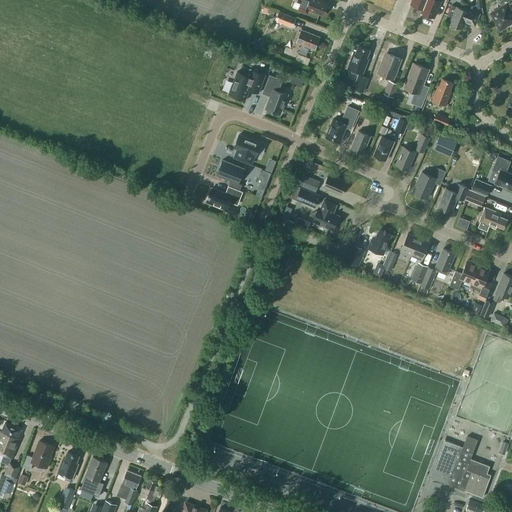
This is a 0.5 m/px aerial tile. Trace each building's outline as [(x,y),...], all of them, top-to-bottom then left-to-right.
[(306,12),(307,12),(306,12),(307,8),(323,15),(328,3),(321,0),(301,0),(298,9),(306,12)] [(412,0),(411,4),(423,8),(421,12),(426,0),(412,0)] [(426,0),(421,12),(434,17),(440,0),(426,0)] [(511,2),(511,0),(498,0),(502,6),(490,13),(497,23),(496,24),(500,30),(506,27),(506,26),(511,22),(511,11),(508,5),(511,2)] [(453,16),(450,23),(462,28),(465,21),(468,22),(468,23),(475,25),(480,13),(469,9),(468,11),(452,4),(448,14),(453,16)] [(276,15),(278,9),(267,6),(265,12),(276,15)] [(279,11),(276,19),(292,26),(296,18),(279,11)] [(296,42),(315,49),(320,37),(301,29),(296,42)] [(365,62),(370,50),(358,45),(355,53),(354,52),(347,68),(362,74),(367,63),(365,62)] [(300,52),(297,59),(310,64),(312,57),(300,52)] [(378,72),(393,79),(398,67),(397,66),(400,58),(387,52),(383,61),(382,61),(378,72)] [(414,63),(404,87),(419,93),(429,69),(414,63)] [(213,88),(221,90),(225,68),(217,66),(213,88)] [(245,100),(250,89),(259,92),(266,75),(250,68),(247,75),(237,71),(229,93),(245,100)] [(263,93),(271,96),(266,108),(280,114),(288,94),(278,90),(282,80),(270,75),(263,93)] [(292,82),(304,86),(307,79),(295,75),(292,82)] [(355,82),(353,87),(355,88),(353,91),(361,94),(362,91),(363,91),(368,78),(360,75),(358,83),(355,82)] [(439,86),(438,85),(432,100),(445,105),(451,91),(450,90),(453,82),(442,78),(439,86)] [(389,80),(384,93),(393,97),(398,84),(389,80)] [(331,96),(340,100),(343,102),(346,95),(334,90),(331,96)] [(424,99),(418,97),(413,109),(420,111),(424,99)] [(334,118),(326,137),(339,143),(346,127),(351,129),(359,110),(348,105),(341,121),(334,118)] [(372,109),(363,105),(360,115),(368,118),(372,109)] [(449,118),(436,113),(434,120),(447,125),(449,118)] [(394,129),(403,133),(408,121),(400,117),(394,129)] [(409,121),(407,128),(411,129),(414,128),(416,124),(409,121)] [(358,130),(351,148),(363,153),(370,135),(358,130)] [(430,137),(421,133),(414,148),(423,152),(430,137)] [(239,134),(234,147),(238,148),(234,157),(251,163),(254,155),(256,156),(261,143),(239,134)] [(440,134),(436,144),(446,148),(444,153),(451,156),(457,141),(440,134)] [(394,141),(381,136),(373,154),(386,160),(394,141)] [(408,169),(416,152),(403,146),(396,164),(408,169)] [(511,189),(511,173),(506,171),(510,161),(498,156),(492,170),(499,173),(495,183),(511,189)] [(217,174),(216,175),(231,180),(229,185),(240,189),(242,184),(239,183),(245,168),(222,159),(222,160),(224,161),(219,175),(217,174)] [(267,164),(265,170),(271,172),(274,167),(267,164)] [(413,191),(428,198),(434,182),(440,185),(446,171),(437,168),(434,176),(422,171),(413,191)] [(341,194),(346,182),(328,174),(323,186),(341,194)] [(315,191),(319,180),(306,175),(302,186),(315,191)] [(261,179),(259,186),(265,188),(268,182),(261,179)] [(472,188),(487,194),(491,185),(476,179),(472,188)] [(469,188),(459,183),(456,192),(446,188),(438,207),(451,212),(458,197),(464,200),(469,188)] [(295,199),(314,207),(319,194),(300,186),(295,199)] [(206,201),(227,210),(231,201),(237,204),(242,192),(229,187),(226,193),(212,188),(206,201)] [(485,196),(469,189),(465,199),(481,205),(485,196)] [(332,213),(336,204),(325,199),(321,208),(318,207),(313,220),(333,229),(339,216),(332,213)] [(500,216),(501,213),(485,207),(479,221),(495,228),(496,225),(504,228),(507,219),(500,216)] [(462,216),(459,224),(469,228),(472,220),(462,216)] [(245,217),(243,223),(250,226),(252,220),(245,217)] [(385,231),(379,229),(376,237),(373,238),(369,248),(383,254),(391,234),(386,232),(386,231),(385,230),(385,231)] [(400,250),(411,255),(419,237),(408,233),(400,250)] [(430,242),(419,237),(411,255),(422,259),(430,242)] [(358,266),(365,249),(354,245),(347,262),(358,266)] [(455,253),(443,248),(434,269),(437,270),(447,274),(455,253)] [(469,261),(467,260),(462,273),(455,270),(449,285),(458,289),(462,279),(471,283),(479,265),(477,264),(477,262),(470,259),(469,261)] [(388,260),(385,268),(391,270),(394,263),(388,260)] [(381,277),(386,265),(378,262),(373,274),(381,277)] [(428,266),(420,263),(413,280),(421,283),(428,266)] [(490,269),(479,265),(471,283),(472,283),(471,286),(481,290),(478,297),(485,300),(492,283),(485,280),(490,269)] [(434,269),(428,266),(421,283),(421,285),(429,288),(437,270),(434,269)] [(511,276),(503,273),(495,292),(496,293),(493,299),(499,301),(502,295),(508,298),(511,288),(511,276)] [(480,314),(488,317),(494,304),(486,301),(480,314)] [(1,430),(0,430),(0,452),(12,458),(20,438),(19,437),(22,429),(5,422),(2,430),(1,430)] [(443,439),(430,475),(437,477),(437,479),(447,483),(449,484),(483,496),(491,474),(487,473),(490,465),(471,458),(473,453),(478,439),(467,436),(463,447),(451,442),(443,439)] [(50,456),(54,445),(39,440),(33,457),(27,454),(23,467),(30,469),(33,462),(38,464),(36,467),(37,469),(42,471),(44,470),(45,467),(47,467),(51,457),(50,456)] [(508,444),(503,441),(499,452),(504,455),(508,444)] [(72,477),(73,478),(76,468),(74,467),(79,455),(68,451),(65,458),(63,458),(58,472),(67,475),(65,479),(70,481),(72,477)] [(86,475),(80,488),(81,488),(82,487),(99,493),(98,495),(99,496),(104,482),(99,481),(107,461),(93,456),(86,475)] [(15,478),(20,466),(10,462),(5,473),(15,478)] [(125,501),(132,504),(137,490),(136,489),(141,475),(127,469),(118,494),(126,498),(125,501)] [(25,484),(28,477),(21,474),(18,482),(25,484)] [(155,495),(160,497),(163,488),(156,485),(157,481),(149,478),(146,488),(144,487),(140,496),(150,500),(153,502),(155,495)] [(11,493),(14,483),(4,479),(1,489),(11,493)] [(65,486),(57,504),(67,508),(75,490),(65,486)] [(138,511),(157,511),(159,504),(142,499),(138,511)] [(478,511),(483,511),(486,505),(469,499),(466,508),(478,511)] [(106,500),(101,511),(113,511),(117,504),(106,500)] [(180,511),(204,511),(205,509),(186,502),(182,511),(181,511),(180,511)] [(99,511),(102,505),(96,503),(95,508),(92,507),(90,511),(99,511)]
